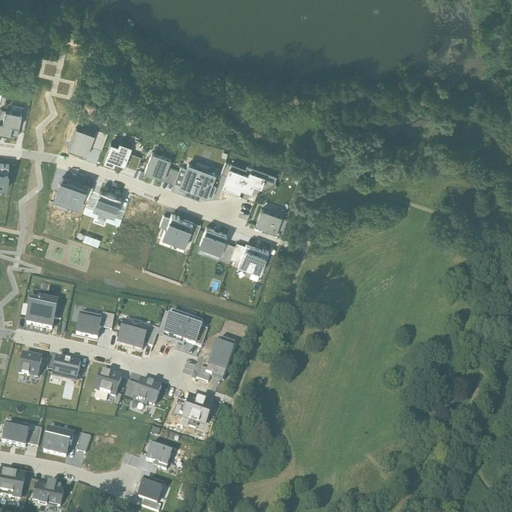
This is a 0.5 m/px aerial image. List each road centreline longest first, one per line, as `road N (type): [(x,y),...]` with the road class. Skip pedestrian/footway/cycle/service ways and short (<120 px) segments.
road 1 (residential): [(0,151),(223,211)]
road 2 (residential): [(0,329),(167,364)]
road 3 (residential): [(0,454),(122,478)]
